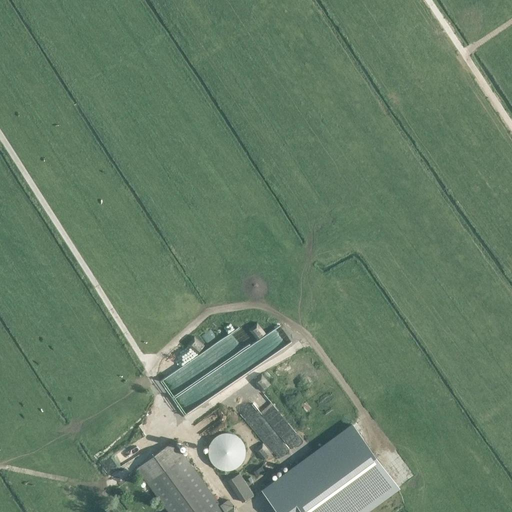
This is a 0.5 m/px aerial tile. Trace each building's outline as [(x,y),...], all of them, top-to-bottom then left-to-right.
[(257,340),(265,335),(257,324),(249,330),(257,340)] [(241,327),(160,378),(171,395),(252,344),(241,327)] [(268,335),(172,395),(183,413),(279,352),(268,335)] [(196,353),(204,348),(196,337),(188,343),(196,353)] [(262,391),(270,386),(261,375),(254,381),(262,391)] [(298,439),(265,396),(253,405),(287,448),(298,439)] [(285,448),(252,406),(240,414),(274,457),(285,448)] [(367,511),(400,488),(352,424),(262,490),(278,511),(367,511)] [(246,451),(246,447),(245,443),(243,440),(240,437),(237,434),(233,432),(229,431),(226,431),(222,432),(218,433),(214,435),(212,438),(209,441),(208,445),(207,448),(207,452),(207,456),(208,460),(211,464),(213,466),(217,469),(220,470),(223,471),(226,471),(231,471),(233,470),(236,469),(240,466),(242,463),(244,460),(246,456),(246,451)] [(224,511),(232,507),(226,500),(218,506),(171,441),(133,469),(164,511),(224,511)] [(264,460),(271,454),(263,443),(255,449),(264,460)]
